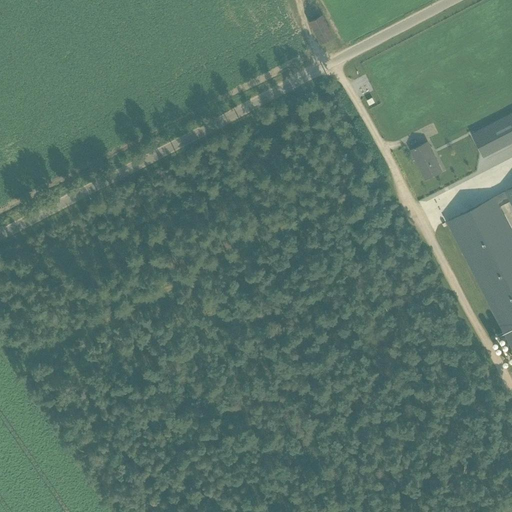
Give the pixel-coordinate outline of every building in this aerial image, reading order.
[(333,36),(321,15),(310,21),(321,43),(333,36)] [(467,85),(409,109),(414,121),(440,111),(443,118),(450,115),(454,124),(478,114),(467,85)] [(511,112),(471,133),(483,157),(511,141),(511,112)] [(426,180),(441,171),(427,142),(411,150),(426,180)] [(511,352),(511,227),(501,205),(509,201),(511,207),(511,186),(445,221),(511,352)]
